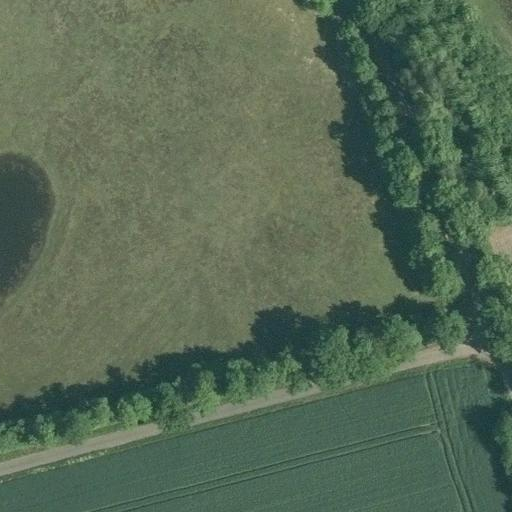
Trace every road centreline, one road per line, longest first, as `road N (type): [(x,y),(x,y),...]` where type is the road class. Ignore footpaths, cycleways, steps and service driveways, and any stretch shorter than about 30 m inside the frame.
road 1 (unclassified): [(495,337),(0,468)]
road 2 (unclassified): [(495,337),(389,60),(357,0)]
